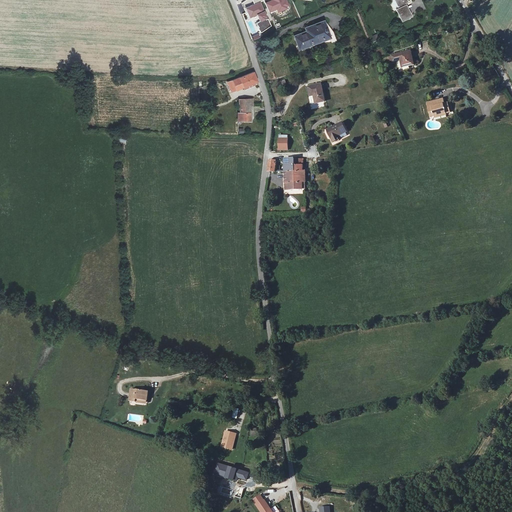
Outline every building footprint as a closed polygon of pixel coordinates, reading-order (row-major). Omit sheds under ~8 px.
[(284,0),(272,0),(273,0),(266,3),(270,13),(277,10),(278,13),(288,9),(287,7),(290,6),(287,0),(285,0),(284,0)] [(394,0),(397,7),(395,7),(400,19),(409,15),(405,3),(407,2),(406,0),(394,0)] [(260,2),(246,8),(250,19),(258,15),(261,22),(267,20),(266,18),(268,17),(260,2)] [(329,36),(323,19),(306,24),(308,29),(293,35),(296,44),(300,43),(301,45),(329,36)] [(413,63),(410,50),(399,52),(402,65),(413,63)] [(254,71),(233,80),(237,89),(257,81),(254,71)] [(323,100),(320,82),(307,85),(308,94),(312,93),(314,102),(323,100)] [(455,108),(453,101),(448,102),(446,95),(431,99),(432,104),(430,104),(431,110),(437,108),(438,113),(444,111),(444,110),(450,108),(450,110),(455,108)] [(238,112),(238,119),(250,120),(250,104),(253,104),(252,100),(252,97),(239,97),(241,112),(238,112)] [(342,132),(339,121),(322,125),(327,140),(334,138),(333,134),(342,132)] [(279,144),(285,142),(285,135),(274,136),(275,144),(279,144)] [(285,172),(296,172),(295,159),(284,159),(285,172)] [(296,183),(306,183),(306,159),(295,159),(296,172),(296,183)] [(286,190),(306,189),(306,183),(296,183),(296,172),(285,172),(286,190)] [(137,397),(148,398),(148,389),(132,388),(130,400),(137,400),(137,397)] [(235,438),(233,438),(234,436),(226,434),(222,447),(232,449),(235,438)] [(236,468),(217,462),(214,475),(232,480),(234,475),(236,468)] [(248,471),(236,468),(234,475),(246,479),(248,471)] [(255,485),(257,475),(248,473),(247,483),(255,485)] [(263,511),(274,511),(266,498),(265,498),(261,491),(254,496),(263,511)]
